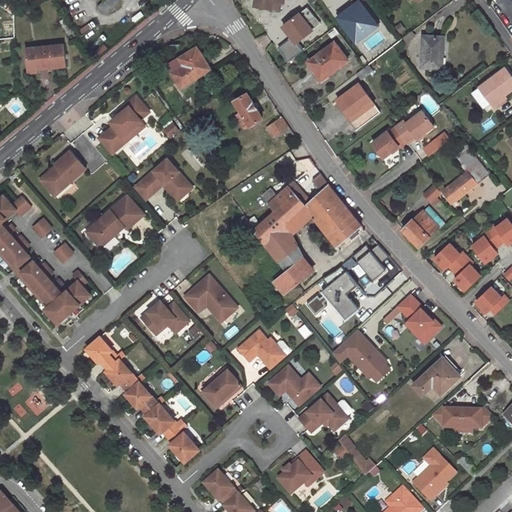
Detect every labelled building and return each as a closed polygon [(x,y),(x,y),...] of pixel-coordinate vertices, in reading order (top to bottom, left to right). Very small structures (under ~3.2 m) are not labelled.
[(104,0),(98,6),(106,14),(118,2),(118,0),(117,0),(104,0)] [(255,0),(255,6),(280,10),(281,2),(271,0),(270,0),(255,0)] [(352,0),(355,3),(337,17),(366,53),(388,36),(360,0),(352,0)] [(308,7),(281,27),(291,40),(280,48),(290,60),(301,52),(297,46),(323,26),(308,7)] [(71,25),(65,28),(69,35),(75,32),(71,25)] [(412,31),(404,37),(407,41),(415,35),(412,31)] [(424,36),(422,67),(442,68),(443,56),(441,56),(442,37),(424,36)] [(335,42),(309,62),(323,80),(348,60),(335,42)] [(47,68),(67,65),(65,44),(27,49),(29,70),(38,69),(38,68),(47,67),(47,68)] [(206,61),(197,47),(168,65),(183,91),(192,85),(191,82),(210,70),(205,62),(206,61)] [(357,74),(361,79),(373,71),(369,65),(357,74)] [(504,96),(511,90),(511,78),(504,69),(472,92),(484,108),(490,103),(502,94),(504,96)] [(358,84),(338,100),(358,127),(379,111),(358,84)] [(264,118),(248,93),(235,101),(242,112),(237,115),(245,129),(264,118)] [(493,108),(506,98),(504,96),(502,94),(490,103),(493,108)] [(148,111),(135,97),(119,111),(120,113),(110,122),(113,126),(98,138),(111,153),(143,126),(139,121),(141,120),(139,118),(148,111)] [(406,120),(397,127),(408,142),(416,136),(418,139),(435,127),(423,111),(407,123),(406,120)] [(282,118),(267,128),(274,137),(289,128),(282,118)] [(384,157),(396,149),(397,150),(408,142),(397,127),(386,135),(385,134),(373,142),(384,157)] [(428,156),(452,141),(446,132),(423,147),(428,156)] [(465,143),(451,153),(467,172),(446,188),(442,191),(452,203),(489,174),(465,143)] [(84,170),(68,152),(54,164),(55,166),(39,179),(53,196),(84,170)] [(192,188),(166,158),(139,182),(150,195),(162,185),(176,201),(192,188)] [(315,165),(310,158),(303,162),(308,170),(315,165)] [(255,231),(271,251),(291,235),(293,233),(285,225),(305,207),(313,216),(337,246),(361,226),(321,174),(314,180),(323,190),(310,201),(301,192),(296,197),(294,194),(275,212),(255,231)] [(277,196),(271,188),(263,194),(275,212),(294,194),(296,197),(301,192),(293,182),(277,196)] [(432,202),(441,193),(434,186),(425,195),(432,202)] [(142,216),(125,196),(84,232),(98,248),(122,227),(125,230),(142,216)] [(0,255),(13,270),(28,257),(24,252),(29,248),(19,237),(14,241),(9,235),(14,231),(9,226),(5,229),(0,224),(0,223),(14,211),(19,217),(30,208),(21,198),(11,207),(2,197),(0,198),(0,255)] [(423,211),(422,210),(403,229),(420,246),(439,227),(432,220),(437,215),(428,206),(423,211)] [(285,225),(293,233),(313,216),(305,207),(285,225)] [(244,215),(236,221),(244,233),(253,227),(244,215)] [(42,239),(54,229),(45,218),(33,227),(42,239)] [(489,229),(501,245),(506,240),(509,245),(511,242),(511,223),(508,218),(497,227),(494,224),(489,229)] [(501,245),(489,229),(483,234),(485,236),(473,245),(486,262),(498,253),(495,249),(501,245)] [(279,261),(297,246),(291,235),(271,251),(279,261)] [(66,242),(54,252),(64,263),(75,253),(66,242)] [(455,270),(469,256),(464,251),(461,253),(451,243),(436,258),(446,269),(450,265),(455,270)] [(313,271),(297,246),(279,261),(287,271),(274,281),(285,294),(313,271)] [(379,246),(370,254),(386,271),(395,263),(379,246)] [(469,256),(455,270),(459,275),(456,279),(466,289),(482,274),(472,264),(474,262),(469,256)] [(45,310),(57,324),(89,297),(80,287),(86,282),(78,273),(72,277),(75,281),(60,294),(57,291),(62,287),(57,281),(52,285),(48,279),(52,275),(42,264),(38,268),(33,263),(18,276),(47,309),(45,310)] [(237,307),(209,274),(183,296),(197,312),(206,305),(220,322),(237,307)] [(339,303),(320,279),(304,291),(323,316),(339,303)] [(496,314),(510,300),(505,295),(503,297),(492,286),(477,301),(487,312),(491,309),(496,314)] [(398,315),(427,345),(444,327),(411,293),(384,320),(389,325),(398,315)] [(159,301),(139,319),(154,336),(167,325),(169,327),(176,321),(181,327),(188,321),(173,303),(166,309),(159,301)] [(48,321),(52,318),(45,310),(41,314),(48,321)] [(176,321),(169,327),(174,334),(181,327),(176,321)] [(299,329),(305,339),(312,334),(306,325),(299,329)] [(267,339),(258,329),(237,348),(248,361),(256,354),(269,368),(285,354),(269,337),(267,339)] [(342,364),(349,357),(377,385),(395,367),(358,330),(333,354),(342,364)] [(118,360),(99,337),(85,349),(97,363),(99,361),(107,370),(118,360)] [(460,376),(443,357),(415,383),(422,391),(431,383),(441,393),(460,376)] [(138,383),(118,360),(107,370),(105,372),(116,385),(119,383),(127,392),(138,383)] [(300,379),(287,365),(267,382),(277,395),(284,389),(297,405),(319,386),(312,378),(304,385),(300,379)] [(237,381),(226,368),(218,375),(219,377),(201,394),(215,409),(233,393),(232,391),(238,385),(237,381)] [(307,373),(300,379),(304,385),(312,378),(307,373)] [(157,405),(138,383),(127,392),(124,394),(136,408),(139,406),(146,415),(157,405)] [(348,418),(325,392),(297,418),(310,433),(321,423),(325,427),(328,424),(334,431),(348,418)] [(463,428),(462,409),(449,409),(443,404),(432,416),(444,427),(444,428),(453,428),(463,428)] [(481,427),(493,416),(482,404),(476,409),(462,409),(463,428),(472,428),(481,428),(481,427)] [(177,428),(157,405),(146,415),(144,417),(159,434),(161,432),(166,437),(177,428)] [(177,428),(166,437),(171,443),(168,445),(183,462),(197,450),(177,428)] [(366,464),(345,435),(339,442),(365,476),(375,467),(369,461),(366,464)] [(432,449),(422,458),(430,465),(439,456),(432,449)] [(322,475),(304,454),(282,472),(284,475),(277,481),(290,496),(304,484),(306,488),(322,475)] [(455,472),(439,456),(430,465),(412,483),(430,501),(446,485),(444,483),(455,472)] [(477,473),(463,456),(457,461),(472,477),(477,473)] [(237,496),(218,474),(204,486),(218,503),(221,500),(225,506),(237,496)] [(418,511),(421,510),(400,487),(384,503),(388,507),(382,511),(418,511)] [(250,511),(237,496),(225,506),(223,508),(226,511),(250,511)] [(12,511),(0,498),(0,511),(12,511)]
